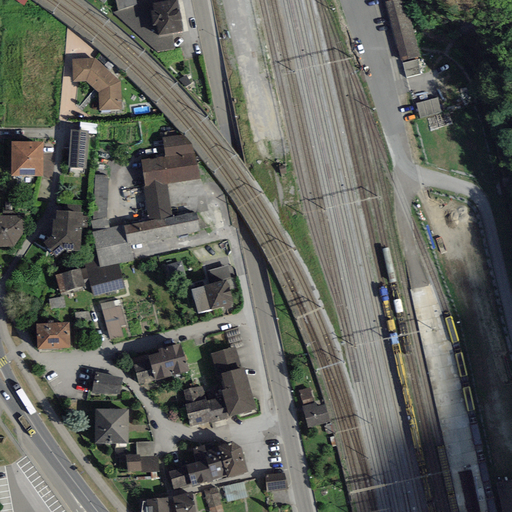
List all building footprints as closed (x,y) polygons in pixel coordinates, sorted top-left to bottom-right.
[(137,5),(135,0),(115,0),(117,9),(137,5)] [(183,31),(178,0),(173,0),(153,3),(154,11),(150,11),(152,25),(156,25),(158,36),(183,31)] [(403,2),(386,6),(400,62),(417,58),(403,2)] [(120,81),(103,65),(94,59),(72,59),(73,82),(87,81),(98,92),(98,111),(121,110),(120,81)] [(271,90),(249,95),(255,126),(277,122),(271,90)] [(440,99),(417,104),(420,118),(443,113),(440,99)] [(98,123),(80,122),(80,130),(88,131),(88,134),(98,134),(98,123)] [(88,134),(88,131),(80,130),(70,130),(68,168),(86,169),(88,134)] [(165,157),(196,152),(191,144),(182,134),(162,137),(165,157)] [(43,154),(43,142),(12,142),(11,176),(43,176),(43,154)] [(165,157),(141,161),(145,187),(167,184),(200,179),(196,152),(165,157)] [(43,154),(43,176),(53,176),(54,154),(43,154)] [(93,221),(108,218),(109,176),(95,175),(93,221)] [(149,221),(172,216),(167,184),(145,187),(143,188),(149,221)] [(64,250),(80,252),(82,213),(56,211),(55,220),(53,220),(52,236),(44,242),(56,257),(64,250)] [(149,221),(124,226),(127,246),(131,245),(200,232),(197,212),(172,216),(149,221)] [(22,216),(0,216),(0,247),(13,247),(22,234),(22,216)] [(91,221),(93,232),(110,228),(108,218),(93,221),(91,221)] [(135,260),(131,245),(127,246),(124,226),(110,228),(93,232),(100,268),(135,260)] [(185,276),(181,261),(167,265),(171,279),(185,276)] [(93,296),(124,288),(118,265),(87,274),(93,296)] [(228,266),(208,271),(211,284),(227,280),(231,279),(228,266)] [(60,293),(85,286),(79,268),(55,275),(60,293)] [(211,284),(191,289),(197,312),(223,306),(224,311),(235,308),(227,280),(211,284)] [(63,297),(49,299),(51,310),(65,307),(63,297)] [(100,303),(110,340),(123,336),(121,327),(126,326),(121,306),(115,307),(114,300),(100,303)] [(88,312),(75,313),(76,322),(89,321),(88,312)] [(70,348),(69,322),(36,324),(38,350),(70,348)] [(236,347),(236,348),(244,346),(239,327),(225,332),(230,348),(236,347)] [(188,372),(180,344),(158,350),(159,353),(132,361),(140,386),(188,372)] [(222,374),(242,369),(236,348),(236,347),(230,348),(211,354),(217,375),(222,374)] [(256,410),(244,368),(242,369),(222,374),(226,389),(222,391),(224,397),(229,418),(256,410)] [(120,394),(122,378),(96,372),(91,394),(120,394)] [(190,427),(212,421),(213,423),(229,418),(224,397),(207,401),(206,399),(202,386),(184,391),(187,404),(184,405),(190,427)] [(301,392),(305,405),(316,402),(312,389),(301,392)] [(303,408),(308,425),(326,420),(321,403),(303,408)] [(128,443),(129,410),(95,409),(95,443),(128,443)] [(153,441),(136,442),(136,455),(140,455),(140,457),(154,457),(153,441)] [(218,445),(217,441),(202,446),(212,482),(228,478),(218,445)] [(228,478),(248,472),(241,448),(232,442),(218,445),(228,478)] [(195,462),(186,465),(187,467),(192,485),(193,487),(212,482),(202,446),(192,449),(195,462)] [(136,455),(126,456),(127,472),(142,471),(142,473),(160,472),(159,456),(154,457),(140,457),(140,455),(136,455)] [(192,485),(187,467),(169,472),(174,490),(192,485)] [(322,474),(324,482),(339,479),(338,471),(322,474)] [(266,491),(285,489),(284,476),(265,478),(266,491)] [(511,511),(511,480),(496,484),(502,511),(511,511)] [(228,502),(248,497),(244,482),(224,487),(228,502)] [(210,511),(223,511),(216,488),(204,491),(210,511)] [(195,511),(192,492),(172,497),(176,511),(195,511)] [(141,511),(169,511),(168,498),(146,500),(147,501),(143,502),(141,511)]
